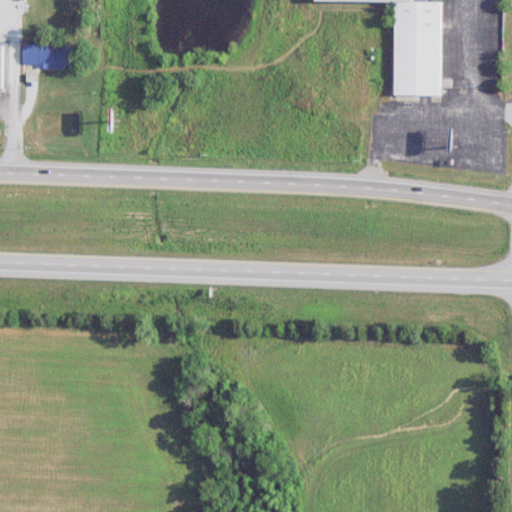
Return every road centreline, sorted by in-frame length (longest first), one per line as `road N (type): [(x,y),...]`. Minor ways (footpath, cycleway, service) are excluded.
road 1 (trunk): [(511,208),(404,192),(0,173)]
road 2 (trunk): [(0,262),(511,281)]
